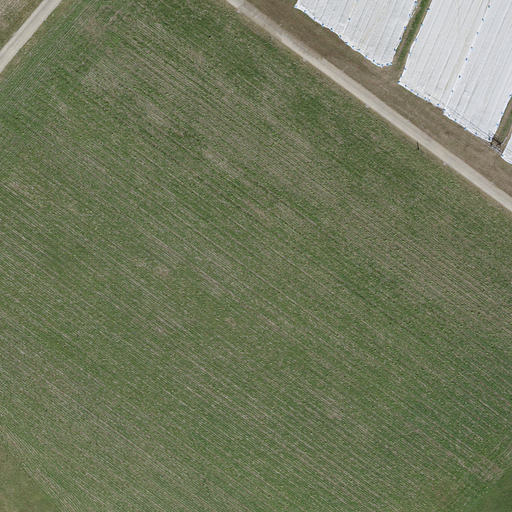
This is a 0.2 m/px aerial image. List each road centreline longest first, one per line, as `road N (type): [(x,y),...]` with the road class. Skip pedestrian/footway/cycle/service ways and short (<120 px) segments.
road 1 (track): [(511,215),(213,0)]
road 2 (track): [(84,0),(0,87)]
